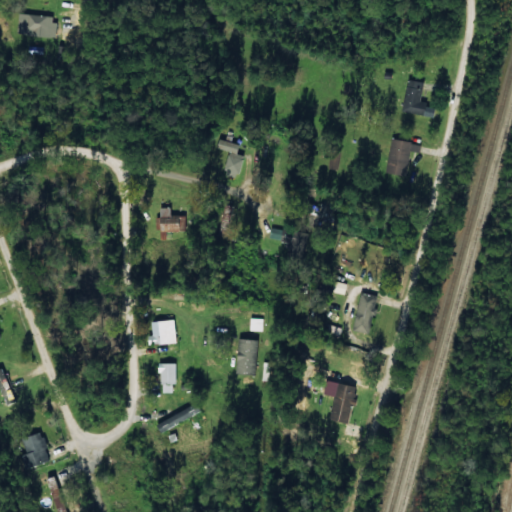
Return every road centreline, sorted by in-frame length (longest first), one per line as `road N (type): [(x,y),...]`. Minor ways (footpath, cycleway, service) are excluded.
road 1 (residential): [(99,122),(130,370),(71,415)]
road 2 (residential): [(0,117),(25,101),(235,161),(259,223)]
road 3 (residential): [(107,511),(0,227)]
road 4 (residential): [(433,293),(466,146),(462,0)]
